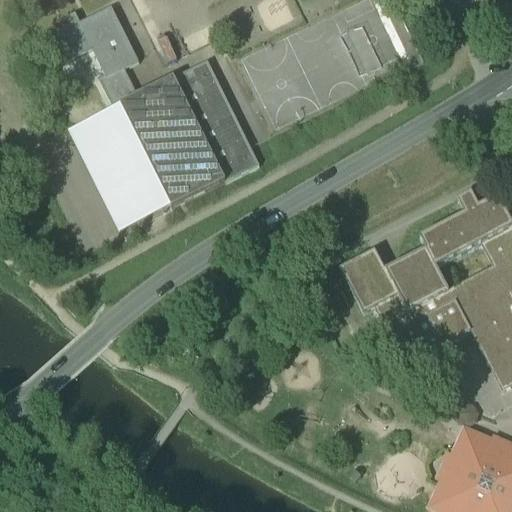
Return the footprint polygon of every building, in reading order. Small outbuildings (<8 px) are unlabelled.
[(123,35),(112,13),(76,32),(53,43),(67,69),(93,56),(107,84),(108,85),(124,77),(140,69),(123,35)] [(138,104),(122,112),(173,215),(259,173),(249,153),(244,143),(208,70),(138,104)] [(124,77),(108,85),(107,84),(100,87),(115,116),(122,112),(138,104),(124,77)] [(472,200),(459,207),(466,220),(421,244),(427,256),(387,278),(376,257),(341,276),(365,321),(376,315),(384,331),(381,333),(397,361),(411,354),(425,380),(453,365),(446,351),(492,326),(511,364),(511,207),(504,212),(499,203),(479,213),(472,200)] [(474,412),(466,410),(459,414),(457,422),(460,429),(468,431),(475,427),(478,419),(474,412)] [(496,451),(467,439),(455,466),(450,464),(441,483),(446,486),(434,511),(511,511),(511,460),(511,461),(495,453),(496,451)]
